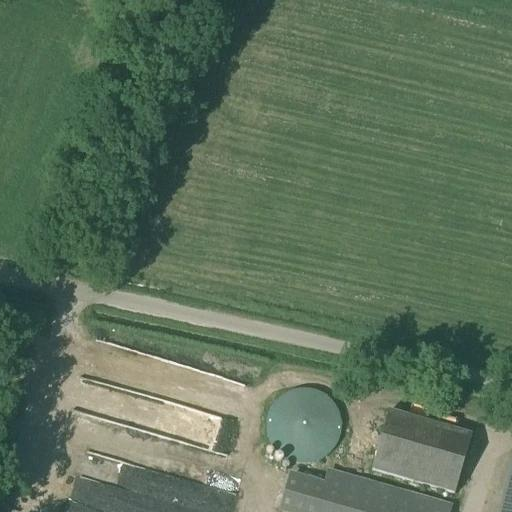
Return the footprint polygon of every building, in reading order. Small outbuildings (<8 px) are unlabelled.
[(83,388),(77,421),(225,451),(232,418),(83,388)] [(339,436),(339,435),(338,426),(335,420),(332,414),(328,409),(323,404),(315,400),(310,398),(300,397),(292,398),(285,400),(278,404),(273,408),(268,414),(265,420),(263,427),(262,435),(263,444),(265,451),(268,457),(273,462),(277,465),(283,470),(291,472),(299,474),(306,473),(312,472),(319,468),(325,464),(331,458),(335,451),(338,444),(339,436)] [(371,472),(453,496),(470,437),(388,414),(371,472)] [(169,507),(177,480),(94,455),(86,482),(169,507)] [(511,511),(511,468),(498,511),(511,511)] [(283,503),(314,511),(449,511),(450,509),(327,474),(324,488),(290,478),(283,503)]
